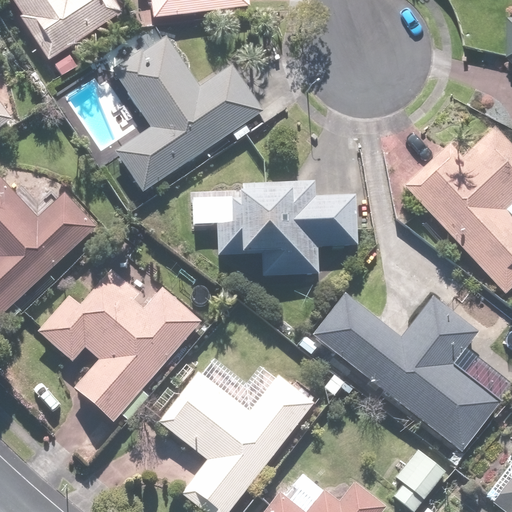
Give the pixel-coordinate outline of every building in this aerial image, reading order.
[(17,23),(46,66),(120,17),(108,0),(6,0),(20,21),(17,23)] [(148,0),(151,23),(247,11),(245,0),(148,0)] [(112,157),(140,197),(261,116),(229,70),(198,91),(164,42),(141,57),(139,54),(109,75),(148,133),(112,157)] [(0,131),(10,124),(0,109),(0,131)] [(401,191),(502,299),(511,290),(511,153),(492,132),(459,162),(447,149),(401,191)] [(0,320),(95,232),(63,198),(36,223),(0,183),(0,320)] [(355,250),(354,200),(313,201),(312,186),(240,188),(240,199),(236,199),(236,206),(228,207),(229,230),(214,230),(215,260),(238,260),(238,261),(259,261),(259,281),(316,279),(315,251),(355,250)] [(71,394),(110,428),(199,325),(160,291),(140,314),(130,306),(137,299),(109,275),(77,312),(66,301),(35,337),(70,367),(82,353),(96,365),(71,394)] [(460,456),(498,406),(450,370),(476,336),(430,301),(398,342),(342,299),(310,341),(460,456)] [(178,499),(194,511),(230,511),(312,407),(276,379),(247,416),(195,376),(155,427),(204,465),(178,499)] [(415,511),(441,476),(413,456),(392,486),(399,490),(388,506),(395,511),(415,511)] [(511,511),(511,487),(508,484),(489,508),(493,511),(511,511)] [(383,511),(384,511),(352,486),(337,506),(322,494),(308,511),(295,511),(277,497),(264,511),(383,511)]
